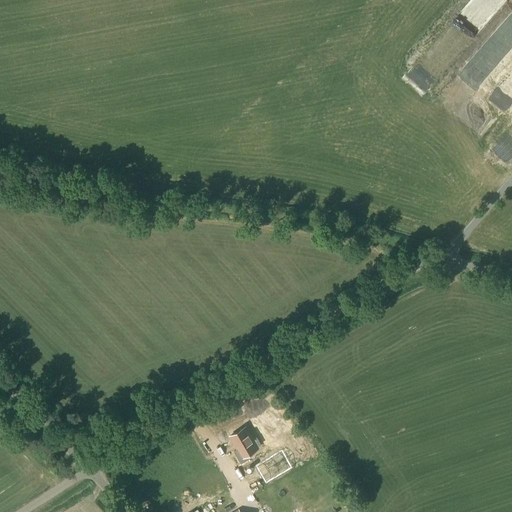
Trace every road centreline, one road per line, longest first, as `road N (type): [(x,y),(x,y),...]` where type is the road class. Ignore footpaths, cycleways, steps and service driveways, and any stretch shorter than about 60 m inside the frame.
road 1 (unclassified): [(89,469),(406,269),(440,261)]
road 2 (unclassified): [(89,469),(0,378)]
